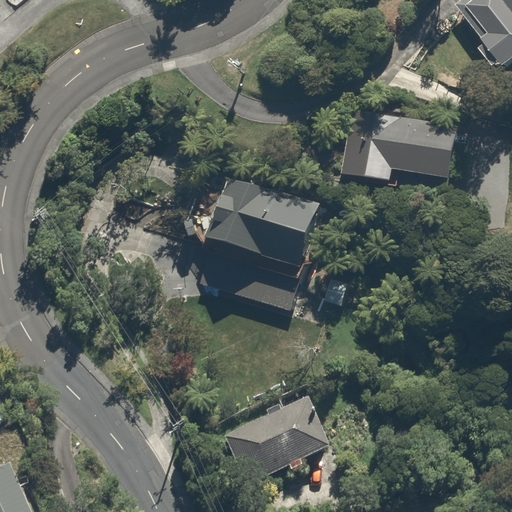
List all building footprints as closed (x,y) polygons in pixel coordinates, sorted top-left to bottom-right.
[(511,0),(473,0),(459,11),(509,73),(511,70),(511,0)] [(350,116),(339,183),(424,196),(427,180),(463,186),(471,135),(350,116)] [(227,179),(207,245),(315,278),(335,211),(227,179)] [(338,458),(316,407),(225,446),(247,497),(338,458)] [(0,511),(32,511),(13,469),(0,474),(0,511)]
